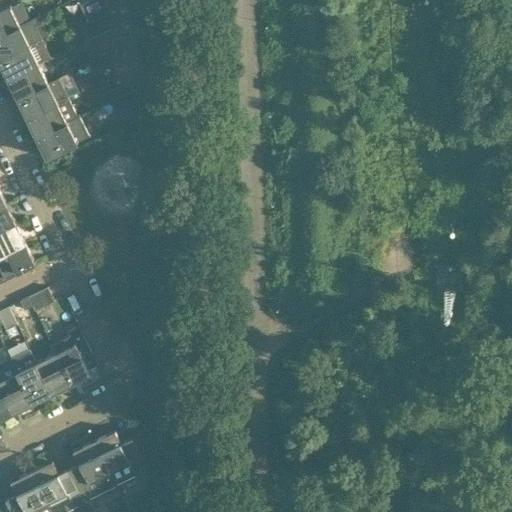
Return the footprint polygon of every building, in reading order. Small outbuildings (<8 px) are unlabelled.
[(17,0),(10,4),(0,8),(0,33),(20,24),(39,14),(40,14),(32,0),(17,0)] [(105,0),(78,0),(86,15),(98,9),(108,5),(105,0)] [(98,9),(86,15),(96,35),(112,27),(112,13),(108,5),(98,9)] [(20,24),(0,33),(0,57),(41,37),(35,25),(42,21),(39,14),(20,24)] [(113,50),(112,27),(96,35),(86,40),(95,59),(113,50)] [(41,37),(0,57),(9,77),(51,57),(41,37)] [(113,61),(113,50),(95,59),(89,62),(93,70),(113,61)] [(51,57),(9,77),(19,96),(59,77),(60,76),(51,57)] [(59,77),(19,96),(28,116),(69,96),(59,77)] [(110,90),(114,98),(123,93),(119,85),(110,90)] [(114,98),(126,124),(140,117),(139,86),(123,93),(114,98)] [(28,116),(38,135),(78,115),(69,96),(28,116)] [(78,115),(38,135),(47,154),(44,155),(45,156),(88,135),(78,115)] [(0,228),(16,221),(6,202),(0,204),(0,228)] [(0,228),(0,252),(25,240),(16,221),(0,228)] [(0,252),(0,281),(22,271),(20,268),(38,259),(37,258),(34,259),(25,240),(0,252)] [(440,266),(438,293),(461,295),(463,268),(440,266)] [(48,285),(28,295),(33,304),(35,309),(55,299),(65,295),(58,280),(48,285)] [(25,308),(33,304),(28,295),(20,299),(25,308)] [(70,335),(52,344),(56,352),(70,381),(89,372),(90,374),(92,374),(89,368),(99,364),(80,324),(68,330),(70,335)] [(31,349),(11,358),(32,400),(51,391),(37,361),(31,349)] [(56,352),(37,361),(51,391),(70,381),(56,352)] [(10,356),(0,361),(0,384),(12,410),(32,400),(11,358),(10,356)] [(0,415),(12,410),(0,384),(0,415)] [(115,428),(94,438),(115,481),(116,483),(136,473),(136,471),(134,468),(146,463),(143,458),(146,457),(143,430),(121,440),(115,428)] [(79,461),(69,466),(72,472),(84,497),(85,498),(116,483),(115,481),(94,438),(73,449),(79,461)] [(53,459),(32,469),(53,511),(52,511),(62,511),(86,500),(85,498),(84,497),(72,472),(69,466),(59,471),(53,459)] [(52,511),(53,511),(32,469),(11,479),(17,491),(6,497),(7,499),(9,503),(13,511),(52,511)]
